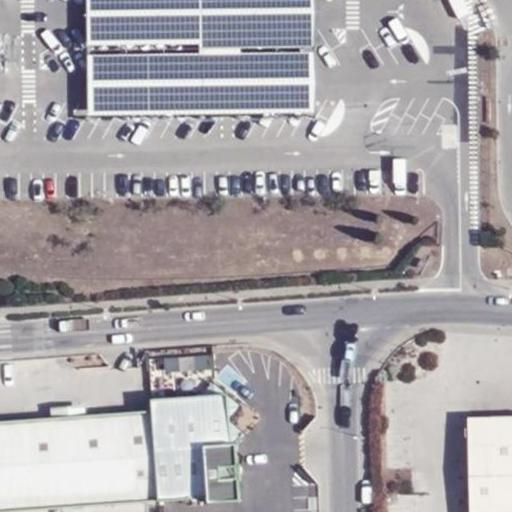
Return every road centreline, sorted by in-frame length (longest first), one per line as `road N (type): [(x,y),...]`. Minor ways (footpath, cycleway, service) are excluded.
road 1 (tertiary): [(0,339),(339,314)]
road 2 (unclassified): [(339,314),(343,511)]
road 3 (tertiary): [(339,314),(511,307)]
